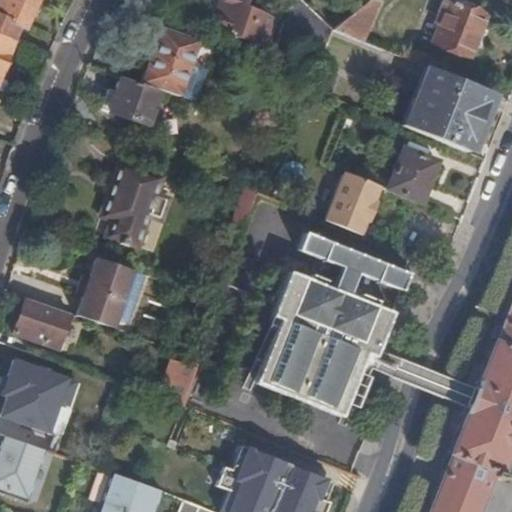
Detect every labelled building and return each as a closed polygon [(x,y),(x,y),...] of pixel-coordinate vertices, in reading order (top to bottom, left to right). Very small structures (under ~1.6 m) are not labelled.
[(0,14),(0,35),(13,41),(19,26),(24,29),(37,0),(1,0),(6,2),(0,14)] [(188,11),(170,4),(171,0),(141,0),(140,5),(185,20),(188,11)] [(220,0),(210,28),(272,49),(275,41),(267,38),(275,17),(244,6),(246,0),(220,0)] [(314,62),(332,29),(323,20),(301,0),(294,0),(286,21),(283,19),(272,49),(311,62),(313,69),(310,75),(305,87),(328,96),(337,73),(314,62)] [(369,0),(361,7),(333,29),(362,42),(377,3),(369,0)] [(432,42),(469,57),(485,16),(444,0),(436,21),(439,23),(432,42)] [(160,90),(178,96),(194,51),(197,41),(158,29),(140,83),(160,90)] [(0,73),(13,41),(0,35),(0,73)] [(424,66),(400,125),(466,152),(490,92),(432,69),(424,66)] [(148,125),(160,90),(140,83),(121,76),(116,92),(108,90),(101,109),(148,125)] [(402,149),(386,190),(421,203),(422,200),(425,202),(432,187),(429,186),(429,187),(428,185),(437,162),(402,149)] [(163,178),(121,164),(103,216),(114,219),(108,235),(122,240),(120,243),(129,246),(130,243),(138,246),(149,215),(160,219),(167,200),(156,196),(163,178)] [(355,233),(359,235),(379,186),(342,172),(323,220),(355,233)] [(227,240),(238,244),(248,219),(257,194),(256,194),(258,189),(247,185),(227,240)] [(302,234),(296,251),(400,292),(407,275),(302,234)] [(126,269),(96,258),(89,278),(83,295),(86,296),(79,316),(107,326),(114,328),(132,277),(134,271),(126,269)] [(391,315),(288,274),(270,318),(277,322),(253,383),(341,420),(366,356),(374,360),(391,315)] [(83,295),(89,278),(82,275),(76,293),(83,295)] [(86,296),(83,295),(76,315),(79,316),(86,296)] [(69,313),(33,300),(25,298),(12,334),(57,348),(59,341),(69,313)] [(478,511),(492,478),(502,482),(503,478),(498,476),(511,441),(511,299),(494,344),(492,343),(474,389),(471,397),(463,417),(448,456),(450,456),(427,511),(478,511)] [(159,397),(182,405),(195,368),(173,360),(159,397)] [(17,364),(10,385),(14,386),(10,397),(5,415),(42,429),(52,399),(64,403),(72,383),(17,364)] [(6,395),(10,397),(14,386),(10,385),(6,395)] [(3,436),(0,444),(0,470),(8,474),(3,490),(24,497),(41,449),(3,436)] [(227,499),(222,511),(322,511),(334,482),(248,448),(239,471),(227,467),(219,487),(231,491),(227,499)] [(0,488),(3,490),(8,474),(0,470),(0,488)] [(153,511),(161,492),(115,476),(102,511),(153,511)] [(161,492),(179,500),(184,488),(165,481),(161,492)] [(199,507),(210,511),(222,511),(227,499),(185,483),(184,488),(179,500),(182,500),(199,507)] [(210,511),(199,507),(182,500),(177,511),(210,511)]
